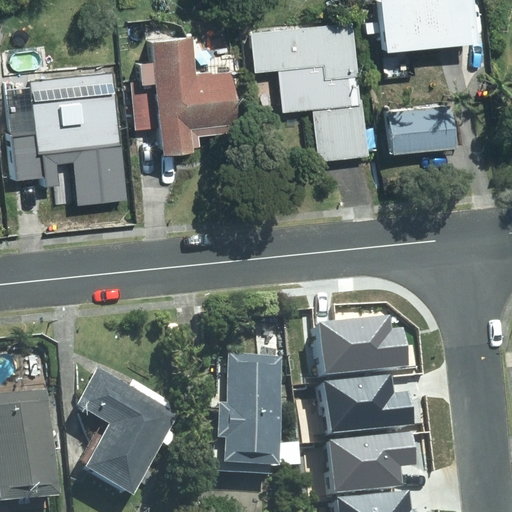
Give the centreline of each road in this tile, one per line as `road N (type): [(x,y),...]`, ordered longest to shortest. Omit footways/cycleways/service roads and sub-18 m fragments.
road 1 (residential): [(0,283),(457,239)]
road 2 (residential): [(485,511),(457,239)]
